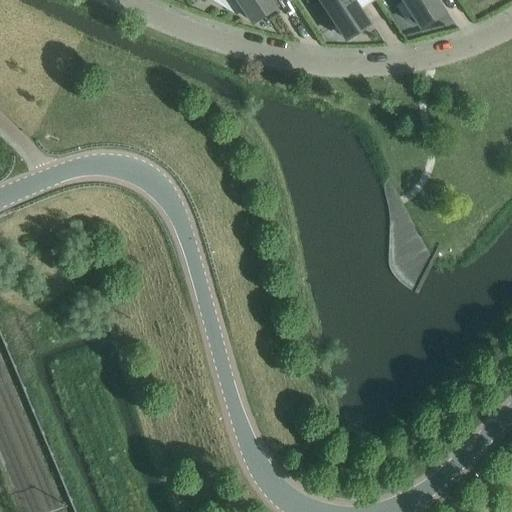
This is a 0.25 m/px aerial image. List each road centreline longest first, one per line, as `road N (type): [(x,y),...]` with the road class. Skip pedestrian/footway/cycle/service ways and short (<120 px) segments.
road 1 (secondary): [(0,196),(85,164),(125,167),(166,194),(250,449),(267,479),(308,511)]
road 2 (residential): [(120,0),(199,35),(331,66),(443,55),(511,22)]
road 3 (secondary): [(389,511),(511,410)]
